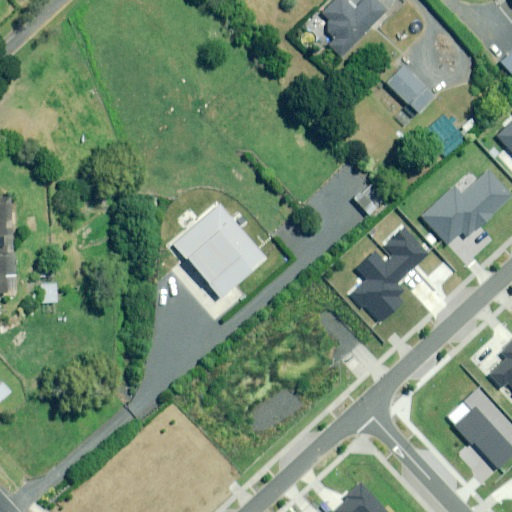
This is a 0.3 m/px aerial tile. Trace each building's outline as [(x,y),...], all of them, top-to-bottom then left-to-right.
[(387,10),(376,0),(362,0),(354,9),(344,0),(333,0),(320,13),(329,22),(323,28),(333,39),(327,45),(340,58),(387,10)] [(402,1),(401,0),(386,0),(396,8),(402,1)] [(511,51),(499,62),(511,77),(511,51)] [(435,94),(403,64),(385,84),(417,114),(435,94)] [(466,137),(482,123),(474,114),(458,128),(466,137)] [(463,140),(443,116),(426,130),(438,145),(434,148),(442,157),(463,140)] [(511,123),(497,137),(511,153),(511,123)] [(453,187),(421,216),(445,242),(460,229),(467,238),(511,197),(511,196),(488,169),(460,194),(453,187)] [(383,203),(369,186),(354,199),(367,216),(383,203)] [(12,254),(9,197),(0,197),(0,292),(5,293),(2,254),(12,254)] [(265,258),(218,204),(172,245),(219,298),(265,258)] [(368,280),(350,296),(361,309),(364,305),(381,324),(405,302),(400,295),(404,291),(396,282),(427,254),(404,228),(387,244),(396,255),(388,262),(377,251),(358,268),(368,280)] [(56,302),(55,284),(41,285),(42,303),(56,302)] [(511,344),(502,354),(506,358),(488,374),(501,388),(507,382),(511,386),(511,344)] [(0,400),(10,392),(0,381),(0,400)] [(511,446),(477,408),(456,427),(472,445),(475,442),(499,469),(511,457),(511,446)] [(390,511),(362,482),(348,495),(352,499),(337,511),(390,511)]
